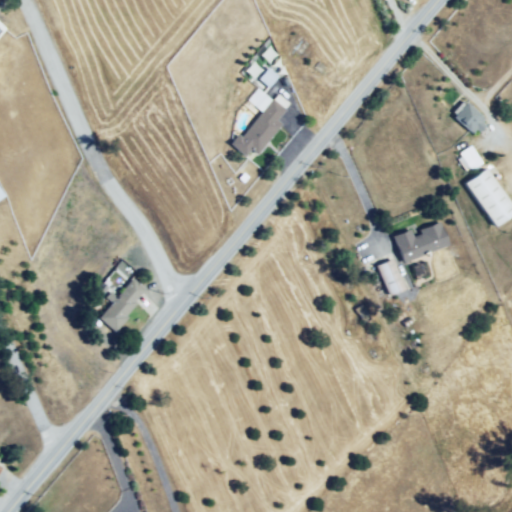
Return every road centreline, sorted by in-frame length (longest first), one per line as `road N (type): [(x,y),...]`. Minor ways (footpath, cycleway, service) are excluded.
road 1 (tertiary): [(4,511),(435,0)]
road 2 (residential): [(182,300),(106,182),(26,0)]
